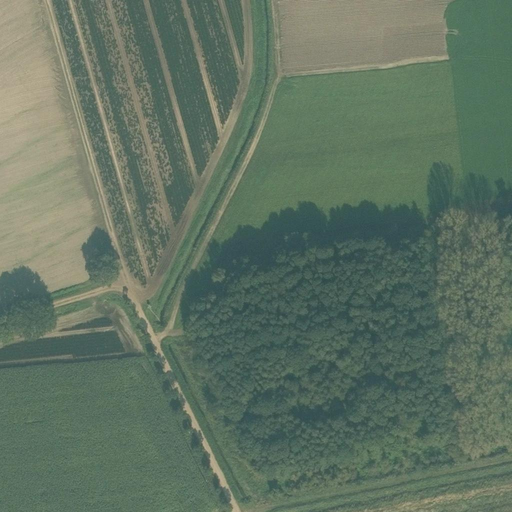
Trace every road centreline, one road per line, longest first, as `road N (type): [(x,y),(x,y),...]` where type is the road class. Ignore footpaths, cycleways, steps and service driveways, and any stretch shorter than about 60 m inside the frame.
road 1 (track): [(124,285),(46,0)]
road 2 (track): [(256,511),(511,461)]
road 3 (track): [(235,511),(124,285)]
road 4 (track): [(0,319),(124,285)]
